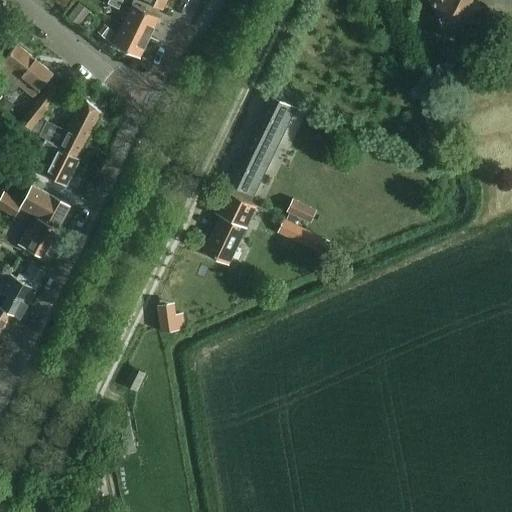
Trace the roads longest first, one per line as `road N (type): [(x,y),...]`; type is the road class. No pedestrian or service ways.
road 1 (unclassified): [(42,511),(292,0)]
road 2 (residential): [(2,394),(143,101)]
road 3 (residential): [(143,101),(15,0)]
